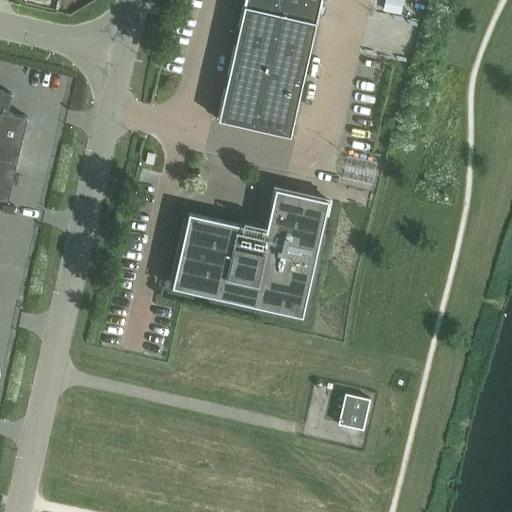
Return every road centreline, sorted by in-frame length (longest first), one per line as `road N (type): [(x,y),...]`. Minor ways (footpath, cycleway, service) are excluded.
road 1 (unclassified): [(20,511),(122,52)]
road 2 (unknown): [(50,374),(300,433)]
road 3 (unknown): [(190,133),(140,350)]
road 4 (unknown): [(190,133),(229,0)]
road 5 (residential): [(0,24),(122,52)]
